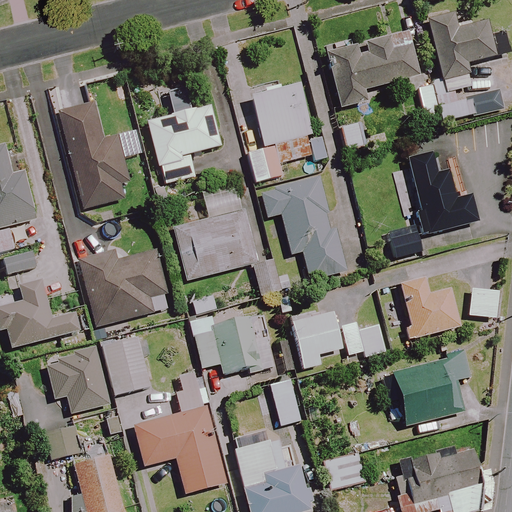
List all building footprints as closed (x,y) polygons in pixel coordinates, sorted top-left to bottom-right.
[(459,93),(469,90),(464,67),(496,60),(486,22),(454,30),(451,17),(425,23),(439,80),(430,82),(437,110),(441,128),(476,121),(472,99),(461,101),(459,93)] [(415,82),(405,34),(364,43),(365,47),(325,56),(337,113),(365,107),(362,94),(415,82)] [(312,143),(299,89),(278,94),(277,87),(261,91),(262,97),(250,100),(262,153),(246,157),(253,186),(280,180),(276,166),(310,159),(312,165),(324,162),(319,141),(312,143)] [(117,183),(126,181),(121,161),(132,159),(126,137),(101,143),(92,107),(57,116),(82,212),(121,202),(117,183)] [(219,151),(208,108),(145,125),(161,188),(193,180),(187,159),(219,151)] [(362,151),(357,126),(339,130),(344,155),(362,151)] [(8,179),(2,150),(0,150),(0,255),(11,253),(6,229),(34,223),(23,175),(8,179)] [(436,159),(411,165),(427,236),(469,226),(463,200),(446,203),(436,159)] [(329,233),(317,181),(273,191),(273,194),(259,197),(265,221),(279,218),(289,259),(299,256),(305,280),(343,270),(334,232),(329,233)] [(256,267),(236,188),(200,197),(206,223),(171,232),(184,285),(256,267)] [(416,236),(384,243),(389,265),(421,257),(416,236)] [(48,322),(31,254),(2,262),(10,294),(0,296),(0,333),(3,332),(8,353),(74,336),(69,316),(48,322)] [(163,297),(152,255),(112,266),(109,256),(74,265),(91,331),(150,316),(147,301),(163,297)] [(407,330),(402,331),(405,343),(456,332),(448,293),(427,297),(423,281),(393,287),(398,311),(402,310),(407,330)] [(495,295),(469,293),(466,320),(493,322),(495,295)] [(213,313),(210,299),(190,304),(193,318),(213,313)] [(285,326),(290,343),(274,347),(282,378),(297,374),(319,368),(317,360),(340,354),(330,315),(285,326)] [(258,369),(246,321),(209,330),(210,334),(191,338),(199,372),(217,368),(220,379),(258,369)] [(338,330),(346,359),(361,355),(363,361),(383,356),(376,328),(354,334),(352,327),(338,330)] [(147,390),(135,341),(100,350),(112,399),(147,390)] [(53,369),(41,372),(50,407),(60,404),(64,421),(106,411),(92,352),(52,361),(53,369)] [(458,428),(477,424),(461,354),(442,358),(443,364),(390,376),(402,431),(456,418),(458,428)] [(298,425),(288,384),(268,390),(278,430),(298,425)] [(223,488),(204,410),(131,428),(141,470),(173,462),(182,498),(223,488)] [(78,456),(72,430),(42,437),(48,463),(78,456)] [(262,435),(232,442),(234,453),(232,454),(245,511),(308,511),(298,469),(294,470),(289,448),(279,451),(278,444),(265,447),(262,435)] [(473,452),(404,470),(411,497),(392,502),(394,511),(419,511),(433,509),(434,511),(475,511),(479,511),(473,452)] [(363,484),(355,456),(321,466),(329,494),(363,484)] [(120,511),(106,459),(71,468),(82,511),(120,511)]
